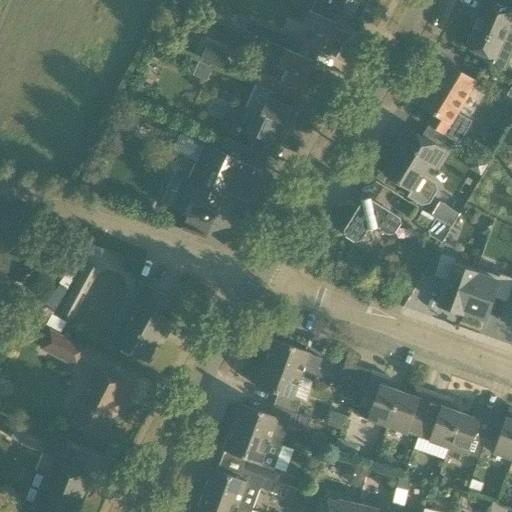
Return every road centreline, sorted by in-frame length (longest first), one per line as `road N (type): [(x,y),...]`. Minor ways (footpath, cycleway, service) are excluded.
road 1 (tertiary): [(253,280),(421,0)]
road 2 (unclassified): [(511,370),(253,280)]
road 3 (unclassified): [(253,280),(0,187)]
road 4 (tertiary): [(132,511),(253,280)]
